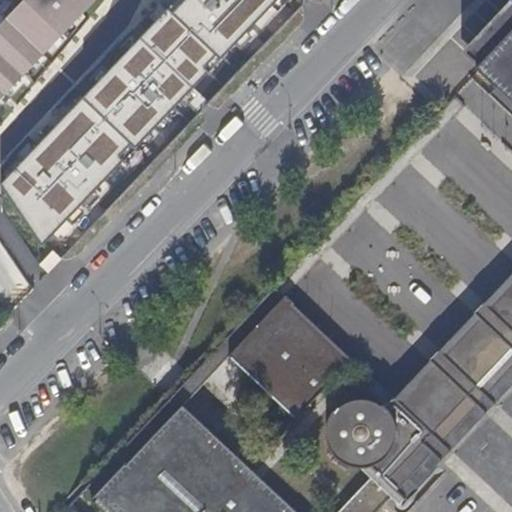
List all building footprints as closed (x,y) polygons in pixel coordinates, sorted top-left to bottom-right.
[(0,99),(95,0),(20,0),(0,22),(0,99)] [(175,13),(8,187),(47,246),(127,162),(123,158),(136,146),(140,150),(212,73),(208,69),(220,56),(225,61),(282,0),(190,0),(192,2),(179,16),(175,13)] [(468,58),(511,98),(511,11),(494,30),(468,58)] [(336,344),(304,314),(296,306),(271,282),(220,336),(214,342),(230,357),(248,373),(253,377),(303,423),(347,376),(329,361),(340,347),(336,344)] [(407,409),(511,297),(511,283),(400,403),(407,409)] [(433,447),(511,360),(511,297),(407,409),(411,413),(404,421),(400,425),(401,426),(402,431),(403,435),(403,439),(403,443),(402,447),(401,451),(399,455),(397,459),(394,462),(391,465),(387,467),(384,470),(380,471),(376,472),(371,473),(370,473),(377,481),(348,511),(387,511),(398,501),(407,508),(449,463),(433,447)] [(198,391),(230,357),(214,342),(192,365),(182,376),(198,391)] [(359,364),(340,347),(329,361),(347,376),(351,372),(359,364)] [(449,463),(511,396),(511,360),(433,447),(449,463)] [(407,409),(400,403),(359,364),(351,372),(404,421),(411,413),(407,409)] [(198,391),(182,376),(176,382),(168,391),(184,406),(198,391)] [(268,496),(220,451),(214,457),(198,442),(211,429),(184,406),(168,391),(79,486),(107,511),(300,511),(275,489),(268,496)] [(402,447),(403,443),(403,439),(403,435),(402,431),(401,426),(400,425),(399,422),(397,419),(394,416),(391,413),(387,410),(384,408),(380,407),(375,406),(371,405),(367,405),(363,405),(359,407),(355,408),(351,410),(348,413),(345,416),(342,419),(340,423),(338,426),(336,431),(336,435),(336,439),(336,443),(337,448),(338,451),(340,455),(342,459),(345,462),(348,465),(351,468),(355,469),(359,471),(363,472),(367,473),(370,473),(371,473),(376,472),(380,471),(384,470),(387,467),(391,465),(394,462),(397,459),(399,455),(401,451),(402,447)] [(269,484),(281,471),(269,460),(257,473),(211,429),(198,442),(214,457),(220,451),(268,496),(275,489),(269,484)]
